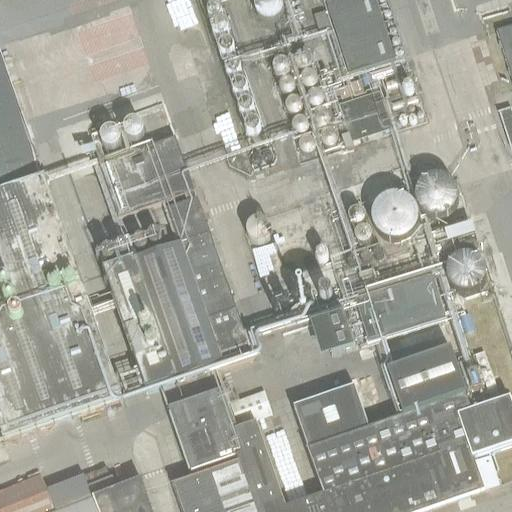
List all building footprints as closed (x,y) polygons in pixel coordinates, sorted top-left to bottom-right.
[(283,11),(283,9),(283,7),(282,5),(281,3),(279,1),(277,0),(260,0),(259,1),(258,3),(257,5),(256,7),(255,9),(255,11),(255,14),(256,16),(257,18),(258,20),(259,21),(261,23),(263,24),(265,25),(267,25),(269,25),(271,25),(274,25),(276,24),(278,23),(279,21),(281,20),(282,18),(283,16),(283,14),(283,11)] [(323,0),(349,80),(395,65),(374,0),(323,0)] [(511,29),(497,34),(511,82),(511,114),(511,111),(497,115),(510,153),(511,152),(511,29)] [(0,430),(5,445),(6,445),(122,405),(45,184),(0,53),(0,430)] [(391,134),(380,96),(339,109),(350,147),(391,134)] [(117,223),(194,196),(175,142),(99,169),(117,223)] [(458,203),(459,201),(458,198),(458,196),(457,193),(456,191),(455,188),(453,186),(451,185),(449,183),(447,182),(445,180),(442,180),(439,179),(437,179),(434,179),(432,180),(429,180),(427,182),(424,183),(422,185),(420,186),(419,188),(417,191),(416,193),(416,196),(415,198),(415,201),(415,203),(416,206),(416,209),(418,211),(419,213),(421,215),(422,217),(424,219),(427,220),(429,221),(432,222),(434,222),(437,222),(439,222),(442,222),(444,221),(447,220),(449,219),(451,217),(453,215),(455,213),(456,211),(457,209),(458,206),(458,203)] [(418,225),(418,223),(418,220),(418,217),(417,215),(416,212),(415,210),(413,208),(411,206),(409,204),(407,202),(404,201),(402,200),(399,200),(396,199),(393,199),(391,200),(388,200),(386,201),(383,202),(381,204),(379,206),(377,208),(375,210),(374,212),(373,215),(372,217),(372,220),(371,223),(371,225),(372,228),(373,231),(374,233),(375,235),(376,238),(378,240),(380,241),(382,243),(385,244),(387,245),(390,246),(392,246),(395,247),(398,246),(400,246),(403,245),(405,244),(407,243),(410,241),(412,240),(413,238),(415,235),(416,233),(417,231),(418,228),(418,225)] [(179,249),(104,274),(146,397),(252,359),(197,204),(167,214),(179,249)] [(437,242),(465,236),(462,224),(435,231),(437,242)] [(446,275),(446,278),(446,280),(447,283),(447,285),(448,287),(450,289),(451,291),(453,293),(455,294),(457,296),(460,296),(462,297),(464,297),(467,297),(469,297),(472,297),(474,296),(476,294),(478,293),(480,291),(482,289),(483,287),(484,285),(485,283),(485,280),(485,278),(485,275),(485,273),(484,271),(483,268),(482,266),(480,264),(478,263),(476,261),(474,260),(472,259),(469,258),(467,258),(464,258),(462,258),(460,259),(457,260),(455,261),(453,263),(451,264),(450,266),(448,268),(447,271),(447,273),(446,275)] [(370,348),(446,323),(431,280),(355,304),(370,348)] [(354,351),(344,318),(312,328),(322,361),(354,351)] [(360,391),(295,415),(324,498),(285,511),(255,427),(235,435),(223,401),(174,418),(196,481),(174,489),(181,511),(432,511),(484,494),(500,489),(500,488),(484,493),(473,462),(511,448),(511,408),(510,403),(471,416),(449,354),(388,376),(402,420),(375,430),(360,391)] [(264,395),(229,407),(237,429),(272,417),(264,395)] [(0,459),(10,457),(6,445),(5,445),(0,430),(0,459)] [(0,511),(151,511),(142,482),(117,492),(112,480),(88,489),(84,479),(46,493),(40,477),(0,493),(0,511)]
